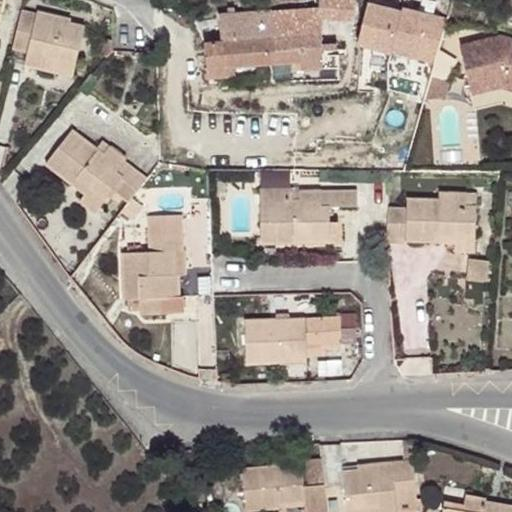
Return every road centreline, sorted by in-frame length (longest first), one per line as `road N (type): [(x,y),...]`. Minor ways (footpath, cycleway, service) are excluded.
road 1 (residential): [(0,221),(55,301),(147,394),(188,413),(424,408)]
road 2 (unknown): [(201,413),(228,277)]
